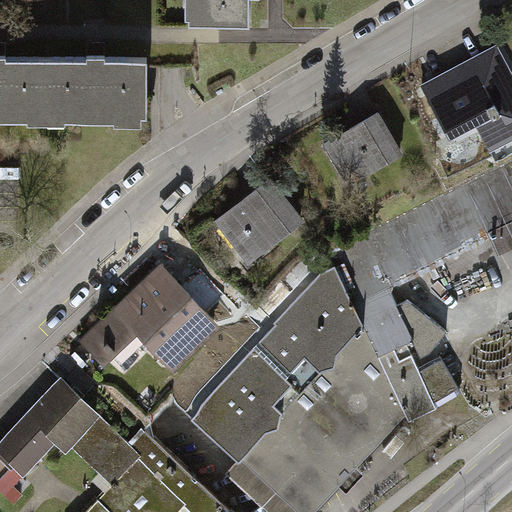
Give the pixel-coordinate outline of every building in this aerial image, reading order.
[(186,0),(186,17),(190,17),(190,23),(250,23),(250,0),(186,0)] [(89,42),(89,53),(107,53),(107,42),(89,42)] [(511,80),(494,46),(413,87),(442,143),(468,129),(482,156),(511,141),(511,80)] [(0,117),(30,118),(30,121),(67,121),(67,118),(117,118),(117,122),(145,122),(145,119),(150,119),(150,57),(107,57),(107,53),(89,53),(89,57),(8,57),(8,53),(0,53),(0,117)] [(376,113),(318,144),(341,185),(398,154),(376,113)] [(511,169),(330,249),(354,308),(511,231),(511,169)] [(267,181),(212,223),(245,266),(300,223),(267,181)] [(186,257),(172,271),(197,296),(211,283),(186,257)] [(216,321),(157,262),(75,343),(98,367),(131,335),(166,370),(216,321)] [(319,276),(185,415),(235,462),(225,472),(266,511),(313,511),(404,421),(437,408),(436,401),(459,387),(445,358),(416,373),(414,362),(430,355),(445,334),(409,303),(396,310),(387,293),(353,310),(336,268),(319,276)] [(127,450),(55,381),(18,419),(58,458),(69,446),(111,486),(85,511),(226,511),(144,433),(127,450)]
